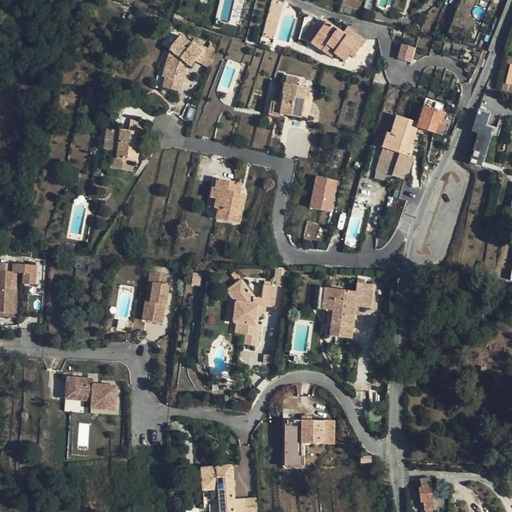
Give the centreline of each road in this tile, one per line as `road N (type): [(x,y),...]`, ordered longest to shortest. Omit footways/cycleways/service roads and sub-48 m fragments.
road 1 (residential): [(399,451),(375,447),(343,395),(308,375),(279,383),(248,417),(166,411),(144,395),(134,354),(4,348)]
road 2 (residential): [(420,220),(404,226),(377,260),(297,256),(279,240),(283,167),(183,142),(171,126)]
road 3 (residential): [(399,451),(405,293),(420,220)]
road 4 (residential): [(420,220),(511,8)]
